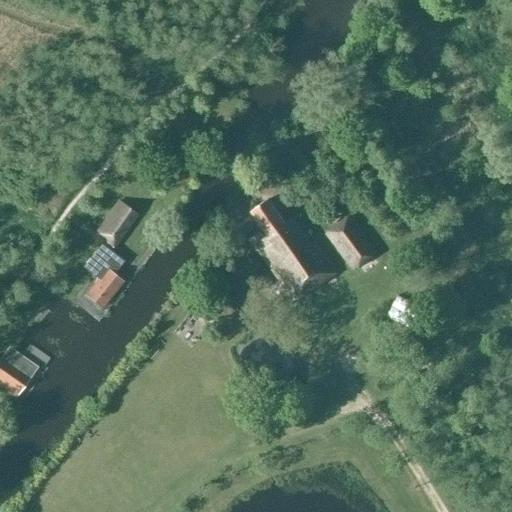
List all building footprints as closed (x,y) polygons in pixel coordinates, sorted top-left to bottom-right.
[(285,223),(269,199),(251,212),(268,236),(255,245),(287,291),(295,285),(303,297),(339,273),(317,242),(313,245),(294,217),(285,223)] [(108,245),(106,247),(101,243),(82,267),(98,279),(85,295),(102,309),(123,282),(113,274),(123,261),(110,250),(112,248),(137,214),(122,203),(100,233),(109,240),(106,243),(108,245)] [(378,252),(352,216),(327,234),(353,269),(378,252)] [(175,333),(186,342),(196,330),(185,321),(175,333)] [(29,380),(0,359),(0,386),(16,397),(29,380)]
